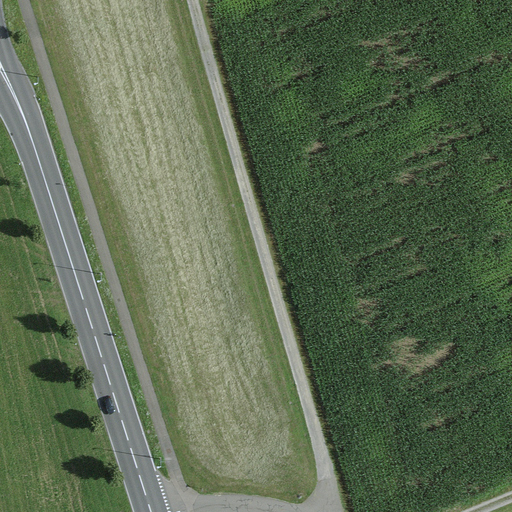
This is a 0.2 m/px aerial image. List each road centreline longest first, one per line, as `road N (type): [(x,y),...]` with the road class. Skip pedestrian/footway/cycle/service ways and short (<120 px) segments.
road 1 (track): [(320,511),(325,481),(195,0)]
road 2 (primary): [(149,511),(24,119)]
